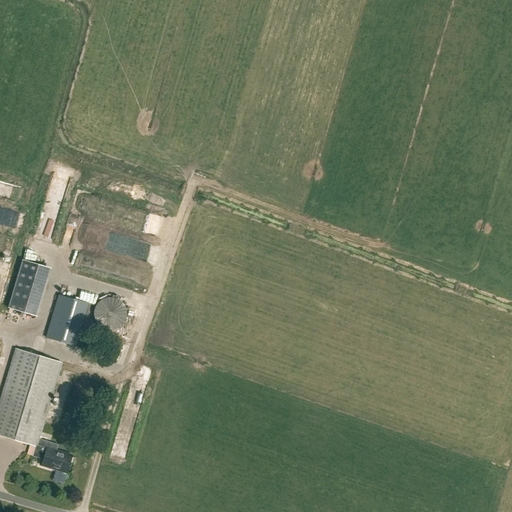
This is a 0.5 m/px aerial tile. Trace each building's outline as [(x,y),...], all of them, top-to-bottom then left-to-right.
[(49,197),(62,201),(69,175),(56,171),(49,197)] [(73,248),(68,264),(102,274),(106,258),(73,248)] [(51,268),(21,260),(7,308),(37,317),(51,268)] [(88,304),(58,294),(44,338),(74,347),(88,304)] [(61,363),(15,349),(0,397),(0,436),(35,447),(36,445),(45,448),(40,466),(65,473),(71,456),(55,451),(57,446),(38,440),(61,363)]
